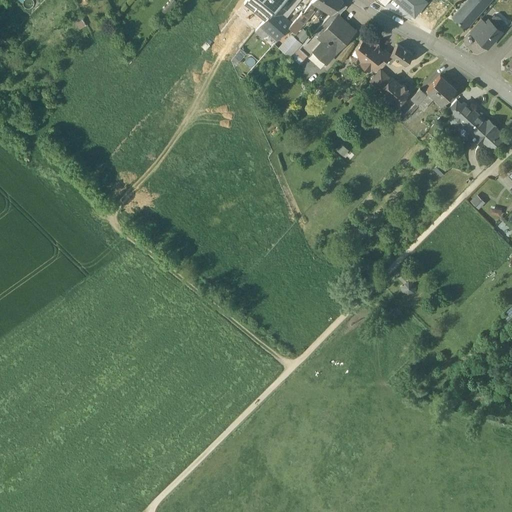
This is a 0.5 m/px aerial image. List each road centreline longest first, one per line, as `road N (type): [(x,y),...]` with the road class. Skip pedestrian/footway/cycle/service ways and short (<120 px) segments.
road 1 (track): [(152,511),(511,147)]
road 2 (track): [(291,372),(137,248)]
road 3 (track): [(0,120),(137,248)]
road 4 (residential): [(474,71),(355,0)]
